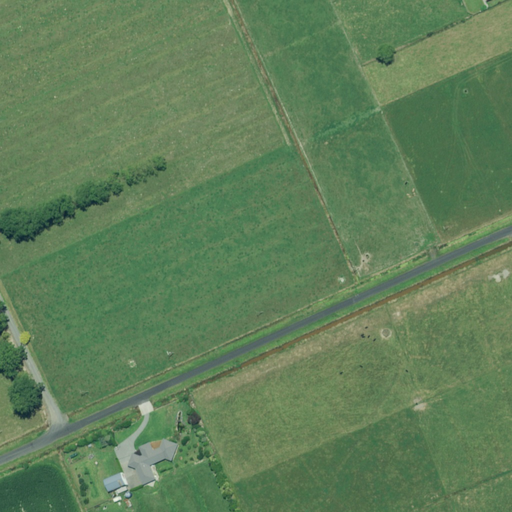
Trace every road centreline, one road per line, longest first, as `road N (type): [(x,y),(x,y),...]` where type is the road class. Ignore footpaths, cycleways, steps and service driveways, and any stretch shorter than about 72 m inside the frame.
road 1 (unclassified): [(511,227),(0,458)]
road 2 (unknown): [(63,429),(0,299)]
